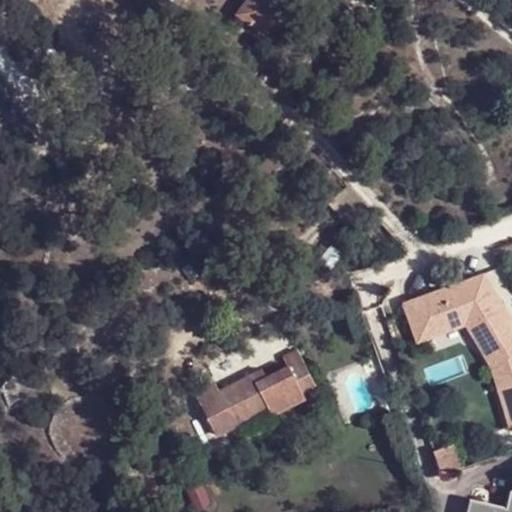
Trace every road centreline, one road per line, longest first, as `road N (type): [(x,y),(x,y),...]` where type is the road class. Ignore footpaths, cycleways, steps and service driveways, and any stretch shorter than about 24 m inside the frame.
road 1 (track): [(0,58),(18,79),(146,74),(290,110),(428,256)]
road 2 (track): [(412,0),(435,90),(459,115),(503,195)]
road 3 (residential): [(511,227),(362,278)]
